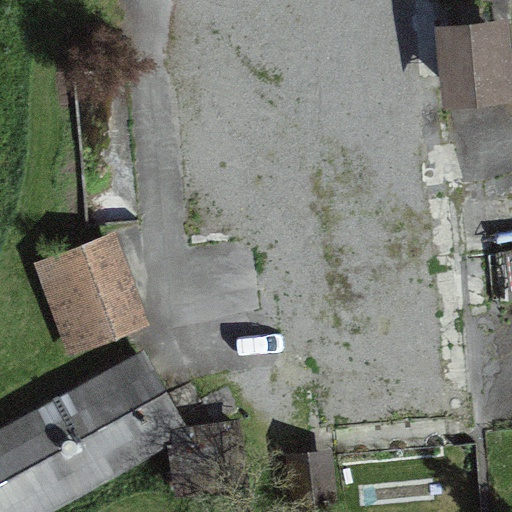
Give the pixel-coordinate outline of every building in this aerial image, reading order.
[(497,30),(445,36),(450,86),(502,81),(497,30)] [(50,261),(77,338),(130,317),(102,242),(50,261)] [(133,353),(0,424),(0,511),(37,511),(178,436),(133,353)] [(178,436),(180,488),(241,479),(235,425),(178,436)] [(325,459),(298,458),(297,507),(324,508),(325,459)]
